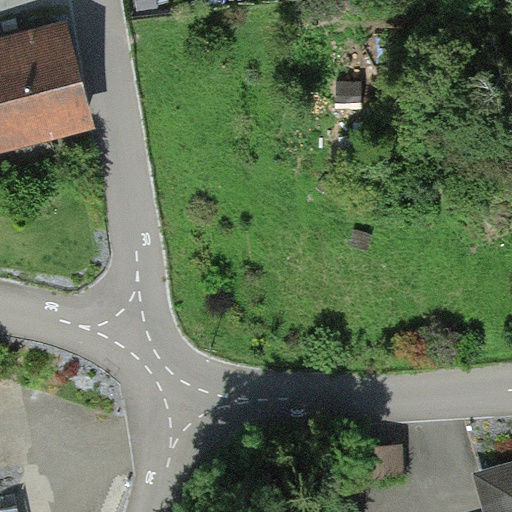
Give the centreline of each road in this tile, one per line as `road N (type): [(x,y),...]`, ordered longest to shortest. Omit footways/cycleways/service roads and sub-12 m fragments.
road 1 (residential): [(156,369),(94,0)]
road 2 (residential): [(511,392),(271,400),(213,395),(156,369)]
road 3 (residential): [(156,369),(62,320),(0,310)]
road 4 (residential): [(156,369),(171,461),(153,511)]
